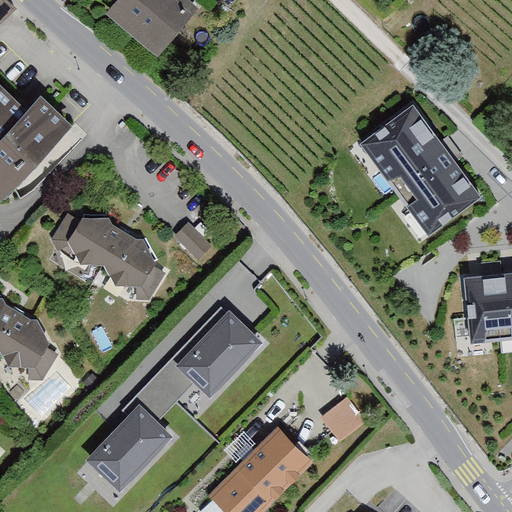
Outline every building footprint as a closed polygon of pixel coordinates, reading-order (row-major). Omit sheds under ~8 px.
[(0,0),(0,17),(11,7),(2,0),(0,0)] [(109,0),(101,11),(157,54),(197,3),(193,0),(109,0)] [(21,107),(0,87),(0,194),(70,124),(36,91),(21,107)] [(482,191),(418,101),(353,147),(417,237),(482,191)] [(159,255),(82,207),(58,245),(136,293),(159,255)] [(176,234),(199,255),(213,239),(190,219),(176,234)] [(511,327),(511,245),(467,248),(471,330),(511,327)] [(62,338),(0,300),(0,362),(34,383),(62,338)] [(261,343),(229,311),(174,366),(207,398),(261,343)] [(345,397),(320,418),(341,442),(366,421),(345,397)] [(171,438),(136,406),(86,459),(121,492),(171,438)] [(227,511),(260,511),(313,457),(277,423),(208,494),(227,511)]
